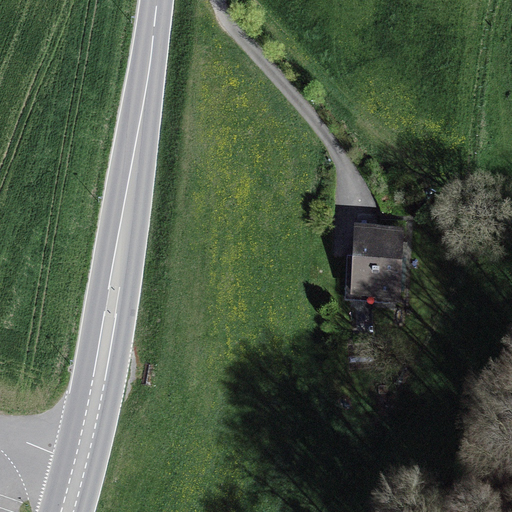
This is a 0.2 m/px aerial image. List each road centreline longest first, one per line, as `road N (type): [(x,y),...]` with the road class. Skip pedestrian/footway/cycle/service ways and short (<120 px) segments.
road 1 (primary): [(67,511),(95,399),(157,0)]
road 2 (unclassified): [(338,246),(345,168),(217,0)]
